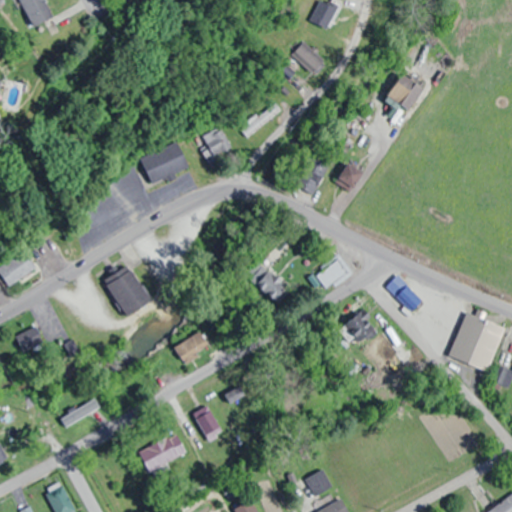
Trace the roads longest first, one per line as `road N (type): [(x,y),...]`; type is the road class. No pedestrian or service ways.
road 1 (residential): [(511,313),(244,192),(177,210),(0,317)]
road 2 (residential): [(0,489),(388,258)]
road 3 (residential): [(225,193),(332,78),(366,0)]
road 4 (residential): [(363,277),(511,444)]
road 5 (residential): [(406,511),(511,451)]
